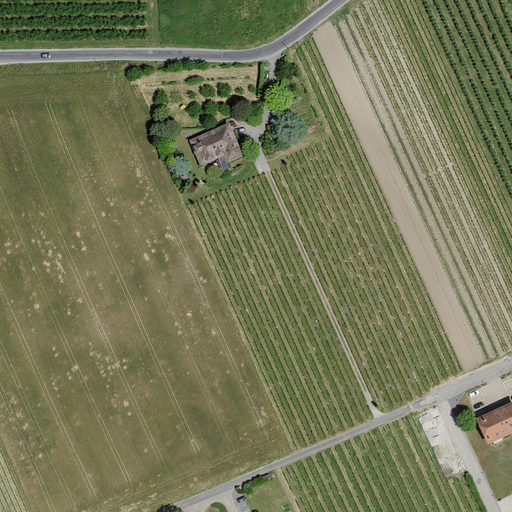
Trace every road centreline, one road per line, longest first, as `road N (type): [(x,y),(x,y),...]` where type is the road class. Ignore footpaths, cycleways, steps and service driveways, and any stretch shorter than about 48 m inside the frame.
road 1 (unclassified): [(0,57),(257,59),(345,0)]
road 2 (unclassified): [(440,396),(167,511)]
road 3 (residential): [(494,511),(440,396)]
